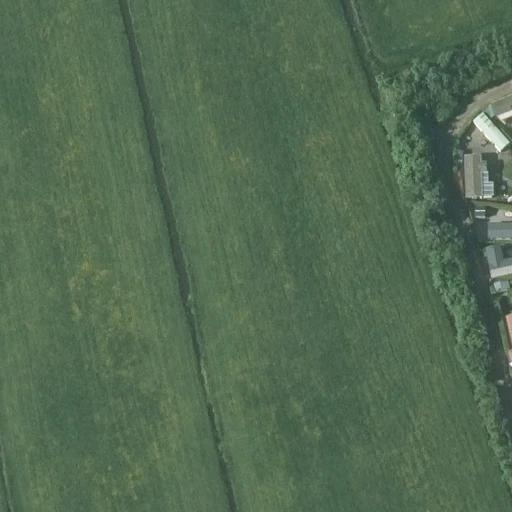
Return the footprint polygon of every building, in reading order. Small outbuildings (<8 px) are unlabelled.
[(511,99),(490,108),(495,121),(511,113),(511,99)] [(483,136),(487,138),(495,125),(479,115),(461,144),(473,151),(483,136)] [(481,201),(480,188),(480,177),(486,176),(486,167),(480,167),(479,159),(463,160),(465,202),(481,201)] [(484,210),(475,210),(475,220),(484,220),(484,210)] [(511,241),(511,223),(476,225),(477,243),(511,241)] [(511,263),(502,265),(499,249),(485,252),(490,275),(491,282),(511,277),(511,263)]
